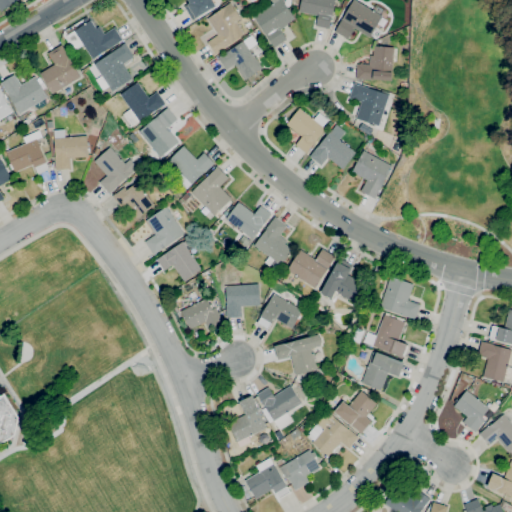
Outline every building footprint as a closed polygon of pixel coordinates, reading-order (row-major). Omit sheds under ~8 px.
[(17,0),(1,11),(0,9),(0,0),(17,0)] [(192,20),(184,6),(188,4),(190,3),(188,0),(212,0),(216,6),(196,18),(192,20)] [(274,48),(253,17),(278,0),(282,0),(295,18),(288,23),(289,24),(281,30),(287,39),(274,48)] [(335,0),(329,29),(316,26),(318,15),(299,11),(301,0),(335,0)] [(348,39),(335,31),(353,0),(355,0),(382,16),(382,17),(388,20),(384,27),(378,24),(370,37),(354,28),(348,39)] [(216,54),(207,42),(218,34),(207,19),(230,3),(241,18),(236,22),(244,33),(228,45),(216,54)] [(93,58),(83,43),(76,48),(67,35),(74,30),(74,31),(91,20),(96,28),(99,26),(105,34),(114,27),(123,40),(110,48),(109,47),(93,58)] [(245,80),(234,64),(226,70),(218,57),(228,50),(228,51),(244,40),(262,68),(245,80)] [(113,91),(94,64),(122,45),(121,45),(125,43),(134,57),(123,64),(132,77),(113,91)] [(52,94),(40,73),(55,64),(48,53),(62,44),(64,48),(63,48),(81,77),(52,94)] [(392,80),(372,79),(356,78),(357,64),(370,65),(370,55),(373,55),(374,46),(394,47),(392,80)] [(20,114),(1,83),(15,74),(21,85),(35,76),(37,79),(40,77),(43,83),(40,84),(48,97),(47,97),(50,101),(32,112),(30,108),(20,114)] [(130,128),(121,115),(131,108),(120,94),(138,82),(149,97),(157,91),(166,103),(155,111),(155,110),(140,121),(139,121),(130,128)] [(379,125),(356,118),(361,102),(349,98),(354,83),(389,95),(379,125)] [(0,119),(0,89),(4,95),(3,96),(12,112),(0,119)] [(139,131),(168,107),(177,119),(167,128),(179,142),(161,157),(139,131)] [(306,153),(296,145),(302,137),(286,124),(299,107),(326,128),(306,153)] [(56,169),(54,138),(55,138),(54,130),(64,129),(65,137),(87,135),(89,156),(70,158),(71,168),(56,169)] [(38,174),(35,168),(34,168),(33,164),(15,172),(13,169),(12,170),(9,164),(11,163),(6,152),(26,143),(23,137),(39,130),(42,136),(37,139),(48,169),(38,174)] [(343,169),(328,157),(322,165),(310,156),(317,146),(318,146),(330,131),(356,152),(343,169)] [(399,150),(393,148),(394,141),(401,143),(399,150)] [(187,188),(181,181),(185,178),(168,160),(184,145),(197,159),(204,152),(215,163),(206,172),(206,171),(192,184),(187,188)] [(109,194),(99,182),(107,175),(94,161),(110,147),(125,163),(130,159),(137,167),(118,184),(119,185),(109,194)] [(375,198),(361,191),(367,180),(352,172),(364,150),(393,166),(375,198)] [(0,201),(0,158),(12,178),(0,185),(0,190),(5,198),(0,201)] [(218,218),(215,215),(214,215),(191,192),(216,168),(215,167),(217,166),(229,177),(220,186),(232,198),(230,200),(234,203),(218,218)] [(137,218),(131,211),(132,210),(128,205),(123,209),(112,196),(115,193),(116,194),(125,187),(127,190),(137,182),(154,205),(137,218)] [(185,201),(181,197),(186,193),(190,196),(185,201)] [(253,239),(226,219),(239,202),(255,214),(261,206),(271,213),(253,239)] [(154,255),(145,242),(156,234),(146,220),(166,207),(184,233),(156,253),(157,254),(154,255)] [(275,270),(264,262),(269,256),(254,245),(266,229),(275,216),(287,226),(280,235),(287,241),(285,243),(293,250),(281,266),(279,265),(275,270)] [(184,281),(173,264),(164,271),(156,259),(182,241),(183,242),(189,238),(195,246),(189,250),(202,269),(184,281)] [(315,288),(300,278),(296,286),(284,279),(289,271),(287,270),(300,250),(316,260),(323,249),(335,256),(315,288)] [(354,302),(338,293),(334,299),(332,298),(321,293),(338,261),(340,258),(353,265),(348,274),(364,283),(354,302)] [(415,320),(411,319),(411,318),(380,307),(391,276),(414,284),(408,300),(420,304),(415,320)] [(228,317),(226,285),(259,284),(260,305),(241,306),(242,316),(228,317)] [(268,329),(257,323),(261,317),(260,316),(274,293),(303,310),(292,328),(275,319),(272,323),(268,329)] [(290,301),(285,298),(288,293),(293,297),(290,301)] [(190,329),(181,311),(207,298),(212,309),(216,307),(222,321),(208,328),(205,322),(190,329)] [(511,343),(496,339),(490,337),(493,326),(499,327),(504,328),(509,309),(511,309),(511,343)] [(402,356),(363,341),(367,331),(377,335),(385,314),(386,314),(386,312),(404,319),(403,322),(405,322),(398,341),(407,344),(402,356)] [(321,343),(321,345),(312,348),(317,369),(295,375),(290,356),(278,360),(274,346),(284,343),(285,344),(311,336),(318,334),(319,336),(321,337),(322,341),(321,343)] [(503,382),(483,377),(487,358),(477,355),(481,341),(494,344),(494,345),(511,349),(503,382)] [(381,390),(361,383),(369,361),(364,359),(368,349),(376,352),(404,363),(399,377),(388,372),(381,390)] [(329,384),(319,381),(322,371),(332,375),(329,384)] [(280,430),(274,421),(273,421),(273,420),(270,423),(262,410),(265,408),(257,394),(268,387),(274,396),(290,385),(302,403),(287,412),(293,422),(280,430)] [(361,433),(351,425),(334,412),(343,401),(349,405),(361,390),(377,404),(366,417),(371,421),(361,433)] [(475,432),(463,422),(467,417),(454,406),(466,390),(489,408),(489,409),(494,413),(489,419),(484,415),(482,417),(485,420),(475,432)] [(0,395),(4,394),(18,417),(14,436),(0,444),(0,395)] [(237,442),(228,423),(246,414),(244,411),(243,411),(239,402),(252,395),(257,404),(256,404),(267,427),(237,442)] [(328,456),(312,443),(314,441),(307,435),(316,424),(316,423),(326,410),(348,429),(349,428),(358,437),(349,448),(341,441),(328,456)] [(511,450),(509,453),(497,438),(489,445),(479,433),(489,425),(490,426),(504,414),(511,423),(511,450)] [(295,490),(293,487),(294,487),(288,477),(286,479),(279,468),(285,465),(285,464),(310,450),(320,467),(319,468),(319,469),(313,473),(313,471),(305,476),(309,482),(295,490)] [(255,499),(244,481),(261,471),(257,465),(270,457),(273,464),(274,463),(287,486),(287,487),(290,492),(280,498),(276,493),(273,488),(255,499)] [(511,496),(497,490),(497,491),(487,487),(493,473),(504,478),(511,460),(511,496)] [(418,511),(396,511),(385,503),(397,487),(412,498),(418,490),(430,499),(423,509),(422,508),(418,511)] [(467,511),(464,504),(478,498),(483,510),(499,503),(502,511),(467,511)] [(429,511),(433,502),(448,506),(445,511),(429,511)]
